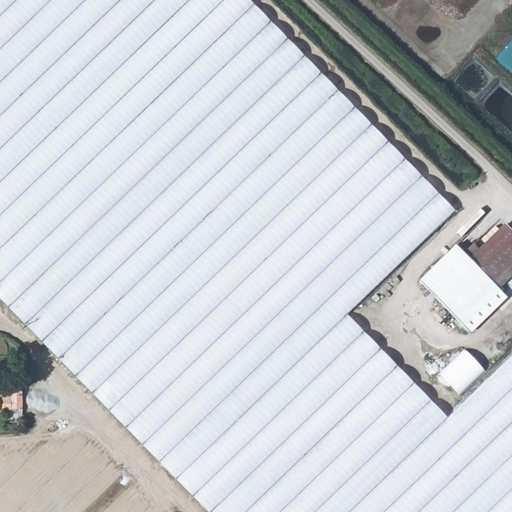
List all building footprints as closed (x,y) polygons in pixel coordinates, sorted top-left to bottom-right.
[(0,0),(0,302),(203,511),(511,511),(511,354),(450,416),(397,365),(349,318),(458,213),(248,0),(0,0)] [(511,229),(507,225),(480,250),(475,245),(466,254),(457,245),(421,280),(466,326),(502,291),(499,289),(511,276),(511,229)] [(467,349),(442,373),(462,395),(487,371),(467,349)] [(0,399),(12,400),(12,392),(0,391),(0,399)] [(0,410),(21,410),(23,392),(12,392),(12,400),(0,399),(0,410)]
